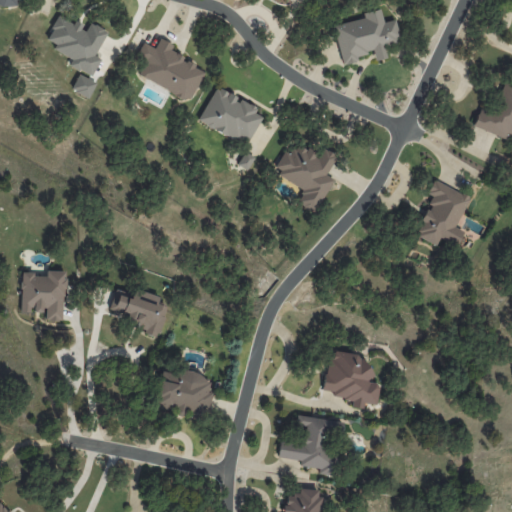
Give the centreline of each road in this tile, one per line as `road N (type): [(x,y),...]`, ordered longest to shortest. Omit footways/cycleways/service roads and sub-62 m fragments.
road 1 (residential): [(463,0),(373,188),(273,302),(235,427),(226,511)]
road 2 (residential): [(199,0),(238,23),(282,71),(403,128)]
road 3 (residential): [(226,469),(64,439)]
